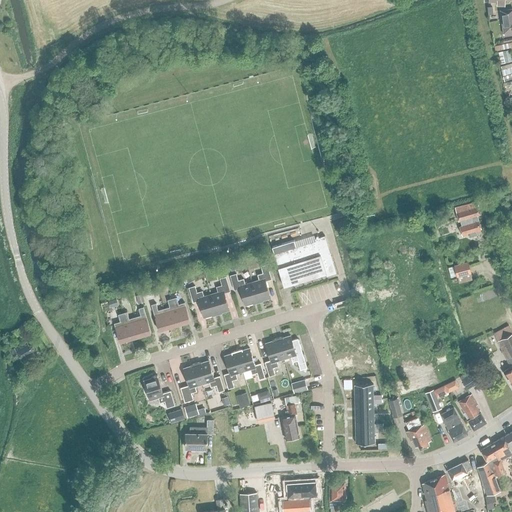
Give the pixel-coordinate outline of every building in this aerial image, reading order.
[(494,6),(487,7),(488,14),(495,14),(494,6)] [(511,10),(501,12),(505,37),(511,35),(511,10)] [(511,42),(494,47),(495,51),(511,47),(511,42)] [(503,76),(504,81),(511,79),(511,66),(511,64),(500,66),(503,76)] [(347,196),(339,198),(341,204),(348,202),(347,196)] [(459,221),(461,221),(463,226),(460,227),(463,237),(469,235),(470,238),(478,236),(477,233),(483,231),(478,215),(480,214),(476,201),(455,208),(459,221)] [(327,276),(336,273),(324,236),(314,239),(315,242),(306,245),(296,248),(293,240),(271,247),(272,249),(274,255),(284,287),(326,274),(327,276)] [(454,266),(457,278),(471,274),(468,262),(454,266)] [(259,280),(252,282),(258,302),(270,298),(265,281),(271,280),(267,265),(261,267),(263,273),(257,275),(259,280)] [(245,306),(258,302),(252,282),(245,284),(243,279),(238,281),(236,274),(230,276),(234,291),(240,289),(245,306)] [(422,330),(405,275),(392,279),(394,286),(382,289),(398,344),(414,340),(412,333),(422,330)] [(211,295),(216,314),(229,310),(224,294),(230,292),(226,277),(219,279),(221,286),(216,287),(218,292),(211,295)] [(204,318),(216,314),(211,295),(204,297),(202,291),(197,293),(195,286),(188,288),(193,303),(199,301),(204,318)] [(154,290),(144,293),(146,300),(156,297),(154,290)] [(145,302),(142,294),(136,296),(138,303),(145,302)] [(179,325),(190,322),(184,303),(178,304),(176,297),(171,299),(179,325)] [(116,299),(108,301),(110,307),(118,305),(116,299)] [(169,328),(179,325),(171,299),(167,300),(169,307),(163,309),(169,328)] [(169,328),(163,309),(158,310),(156,303),(151,305),(158,331),(169,328)] [(140,337),(151,333),(143,307),(138,308),(140,315),(134,317),(140,337)] [(130,340),(140,337),(134,317),(129,319),(126,312),(122,313),(130,340)] [(130,340),(122,313),(117,314),(119,321),(113,323),(119,343),(130,340)] [(330,327),(334,339),(350,334),(346,322),(330,327)] [(502,372),(511,385),(511,332),(508,326),(493,334),(497,342),(511,367),(504,371),(502,372)] [(354,345),(350,334),(334,339),(338,350),(354,345)] [(283,337),(277,339),(284,359),(291,357),(292,362),(297,361),(300,370),(307,368),(298,339),(292,341),(290,336),(283,338),(283,337)] [(277,361),(284,359),(277,339),(272,340),(272,341),(265,343),(270,360),(264,362),(269,377),(275,375),(273,368),(278,367),(277,361)] [(17,354),(22,363),(35,356),(33,353),(34,352),(34,349),(33,347),(30,346),(29,346),(27,343),(10,352),(13,357),(17,354)] [(341,362),(358,356),(354,345),(338,350),(341,362)] [(236,351),(243,372),(250,370),(251,375),(257,373),(259,380),(265,378),(260,364),(254,365),(249,348),(242,351),(242,349),(236,351)] [(236,374),(243,372),(236,351),(231,353),(231,354),(224,356),(229,373),(223,375),(228,389),(234,388),(232,381),(237,379),(236,374)] [(438,355),(440,363),(448,360),(445,353),(438,355)] [(358,356),(341,362),(345,374),(362,369),(358,356)] [(195,364),(202,384),(209,382),(210,387),(216,386),(218,393),(224,391),(220,376),(214,378),(208,361),(201,363),(201,362),(195,364)] [(195,386),(202,384),(195,364),(190,365),(190,366),(183,369),(188,386),(182,387),(180,388),(184,403),(187,402),(193,400),(191,393),(196,392),(195,386)] [(24,366),(18,369),(21,375),(27,371),(24,366)] [(432,368),(419,372),(422,382),(435,378),(432,368)] [(460,378),(468,390),(478,384),(470,371),(460,378)] [(164,402),(166,408),(175,406),(170,391),(162,393),(157,375),(151,377),(151,378),(143,381),(149,400),(158,398),(159,403),(164,402)] [(292,386),(294,394),(308,390),(306,382),(292,386)] [(355,400),(381,399),(381,395),(373,395),(373,384),(354,385),(355,400)] [(425,394),(433,412),(442,409),(434,390),(425,394)] [(250,404),(247,393),(236,396),(240,408),(250,404)] [(282,417),(286,440),(299,437),(295,414),(297,414),(295,403),(294,403),(293,393),(285,395),(289,416),(282,417)] [(472,394),(459,401),(469,420),(468,421),(473,431),(486,423),(481,413),(480,413),(476,406),(478,405),(472,394)] [(355,414),(373,414),(373,404),(381,404),(381,399),(355,400),(355,414)] [(402,416),(397,399),(388,401),(393,418),(402,416)] [(271,403),(254,406),(257,419),(274,415),(271,403)] [(184,408),(188,418),(199,415),(196,404),(184,408)] [(448,432),(453,442),(467,434),(453,407),(440,415),(448,432)] [(168,414),(171,424),(185,420),(182,410),(168,414)] [(373,414),(355,414),(355,429),(382,428),(382,423),(374,424),(373,414)] [(418,446),(420,450),(429,446),(428,442),(429,442),(422,426),(419,427),(416,418),(404,423),(408,432),(406,433),(410,443),(412,442),(415,448),(418,446)] [(207,449),(207,434),(213,434),(213,421),(207,421),(207,428),(190,428),(189,434),(185,433),(185,448),(207,449)] [(356,444),(374,443),(374,433),(382,432),(382,428),(355,429),(356,444)] [(505,436),(480,450),(487,462),(478,467),(487,495),(508,489),(501,468),(502,468),(500,461),(511,455),(505,436)] [(472,468),(468,460),(447,470),(454,484),(455,487),(469,480),(466,471),(472,468)] [(427,511),(454,511),(445,474),(422,484),(427,501),(424,502),(427,511)] [(316,482),(286,484),(287,497),(289,497),(289,500),(282,501),(283,511),(286,511),(299,511),(299,506),(310,505),(310,499),(308,499),(308,496),(317,495),(316,482)] [(344,482),(330,482),(330,494),(329,494),(329,500),(329,508),(330,508),(336,508),(337,508),(337,500),(344,500),(344,498),(345,497),(345,495),(344,494),(344,482)] [(258,511),(257,493),(240,494),(241,511),(258,511)] [(492,494),(485,496),(487,504),(494,502),(492,494)] [(224,509),(222,499),(216,500),(218,510),(205,511),(225,511),(225,509),(224,509)]
